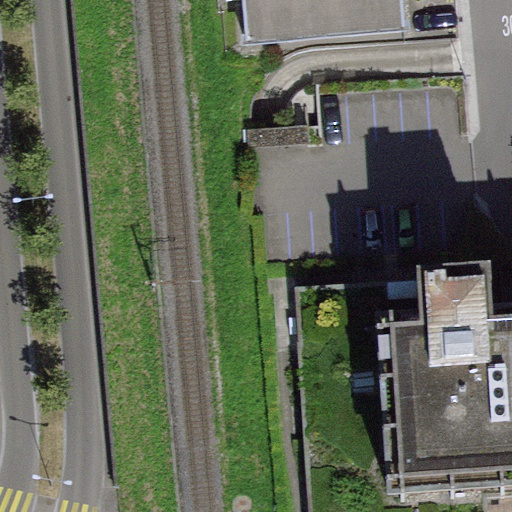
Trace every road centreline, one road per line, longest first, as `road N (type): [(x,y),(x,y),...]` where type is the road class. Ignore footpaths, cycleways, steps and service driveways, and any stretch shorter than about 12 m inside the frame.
road 1 (primary): [(84,511),(90,433),(52,0)]
road 2 (primary): [(0,143),(29,421),(12,511)]
road 3 (residential): [(494,0),(511,181)]
